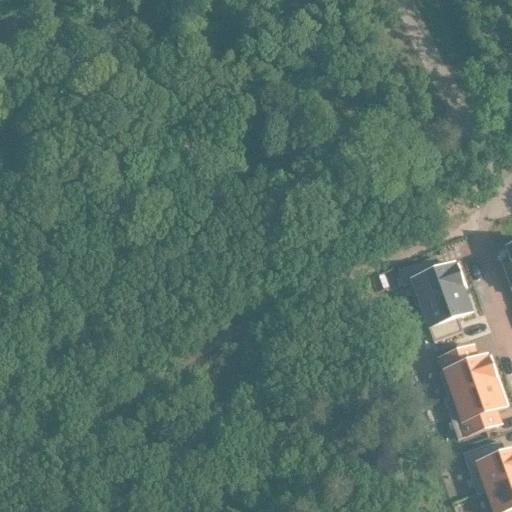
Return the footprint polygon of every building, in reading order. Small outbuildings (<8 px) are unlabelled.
[(506,259),(498,262),(508,291),(511,289),(511,237),(504,240),(506,245),(502,246),(506,259)] [(433,259),(395,272),(400,287),(405,286),(413,307),(417,306),(459,291),(463,289),(455,266),(437,272),(433,259)] [(371,281),(376,295),(386,291),(381,278),(371,281)] [(459,291),(417,306),(431,344),(459,334),(454,320),(468,316),(460,293),(459,291)] [(461,353),(432,363),(437,376),(432,378),(441,402),(492,385),(483,360),(466,366),(461,353)] [(441,402),(437,404),(450,443),(488,430),(483,417),(501,410),(492,385),(441,402)] [(498,443),(460,457),(474,496),(483,493),(511,482),(511,453),(503,457),(498,443)] [(511,511),(511,482),(483,493),(489,511),(511,511)]
